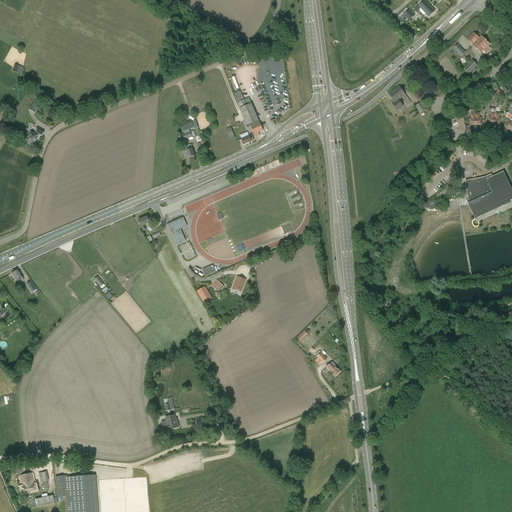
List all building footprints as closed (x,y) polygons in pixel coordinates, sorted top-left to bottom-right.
[(428,17),(434,11),(424,1),(418,7),(428,17)] [(407,18),(409,21),(415,16),(409,9),(404,14),(404,15),(400,18),(404,21),(407,18)] [(467,40),(472,45),(479,38),(473,33),(467,40)] [(479,38),(472,45),(481,54),(491,45),(482,35),(479,38)] [(469,74),(477,65),(473,60),(464,69),(469,74)] [(408,105),(411,103),(406,96),(399,87),(388,94),(394,103),(392,104),(397,111),(403,106),(399,100),(402,97),(408,105)] [(419,104),(421,102),(424,100),(416,88),(411,92),(419,104)] [(41,102),(35,99),(31,106),(36,109),(41,102)] [(258,132),(263,130),(252,103),(247,105),(244,100),(237,102),(247,125),(249,128),(250,127),(255,137),(260,135),(258,132)] [(421,102),(419,104),(415,107),(421,114),(426,109),(421,102)] [(194,128),(192,121),(181,125),(183,132),(194,128)] [(232,127),(227,129),(231,138),(236,136),(232,127)] [(42,136),(44,131),(38,128),(34,135),(30,133),(26,140),(32,143),(34,140),(36,141),(38,137),(39,134),(42,136)] [(183,140),(192,137),(190,132),(182,135),(183,140)] [(244,144),(254,140),(252,135),(241,139),(244,144)] [(189,158),(195,156),(191,145),(186,147),(187,150),(186,151),(189,158)] [(501,212),(511,206),(511,190),(503,171),(492,176),(491,174),(486,176),(482,177),(478,178),(465,180),(468,199),(466,200),(476,222),(501,211),(501,212)] [(138,220),(141,227),(143,231),(146,229),(145,225),(150,223),(147,216),(138,220)] [(183,217),(173,222),(173,223),(168,225),(168,224),(171,233),(172,233),(177,245),(186,241),(180,229),(187,226),(183,218),(184,218),(183,217)] [(208,276),(213,273),(210,266),(205,269),(208,276)] [(18,283),(23,280),(21,276),(17,270),(12,274),(16,280),(18,283)] [(241,292),(246,280),(237,277),(232,288),(241,292)] [(36,290),(30,281),(26,284),(32,293),(36,290)] [(224,287),(220,283),(215,289),(219,292),(224,287)] [(205,286),(197,291),(204,304),(212,299),(205,286)] [(297,338),(300,341),(307,334),(305,331),(297,338)] [(322,363),(327,359),(321,353),(317,357),(322,363)] [(335,377),(341,372),(332,362),(327,367),(331,372),(330,372),(335,377)] [(171,410),(174,409),(173,403),(169,404),(165,405),(166,412),(171,410)] [(174,415),(165,417),(168,430),(180,427),(178,419),(176,420),(174,415)] [(197,426),(205,424),(203,418),(195,419),(197,426)] [(40,472),(42,486),(53,485),(51,471),(40,472)] [(22,494),(36,491),(35,484),(34,484),(31,473),(20,476),(22,487),(20,487),(22,494)] [(63,476),(55,477),(57,497),(65,496),(66,511),(97,511),(95,475),(63,477),(63,476)] [(45,496),(28,500),(29,506),(46,502),(45,496)]
